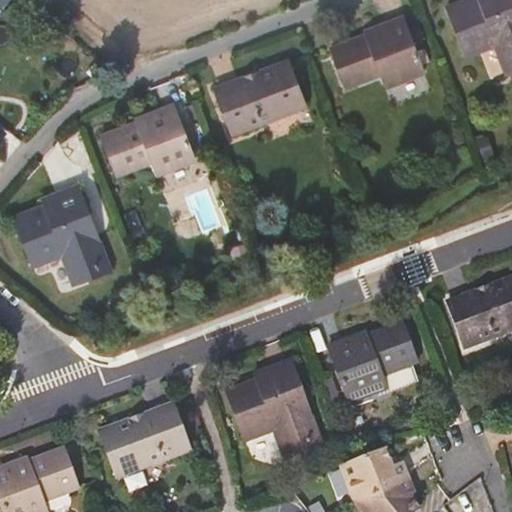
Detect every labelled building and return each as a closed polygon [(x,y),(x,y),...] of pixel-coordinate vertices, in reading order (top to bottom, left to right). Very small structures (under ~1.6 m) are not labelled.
[(511,0),(464,0),(448,7),(467,55),(496,44),(507,73),(511,71),(511,0)] [(367,35),(332,49),(347,88),(382,74),(387,87),(424,73),(402,18),(365,31),(367,35)] [(287,64),(216,91),(233,135),(250,127),(303,107),(287,64)] [(136,125),(102,138),(117,176),(151,163),(156,176),(193,162),(172,108),(135,121),(136,125)] [(107,269),(75,184),(39,197),(42,206),(23,212),(14,216),(32,264),(60,254),(71,283),(107,269)] [(511,275),(446,300),(463,343),(511,325),(511,275)] [(363,329),(325,343),(347,399),(380,386),(382,390),(415,377),(408,360),(413,358),(399,321),(365,334),(363,329)] [(320,444),(287,359),(251,373),(253,379),(223,391),(243,439),(272,428),(283,457),(320,444)] [(187,448),(171,404),(101,429),(117,474),(187,448)] [(351,493),(365,511),(407,511),(417,503),(410,495),(411,489),(414,488),(401,457),(391,461),(384,443),(347,458),(338,462),(351,493)] [(76,487),(61,449),(28,462),(26,459),(0,468),(0,502),(3,511),(45,511),(41,501),(76,487)]
